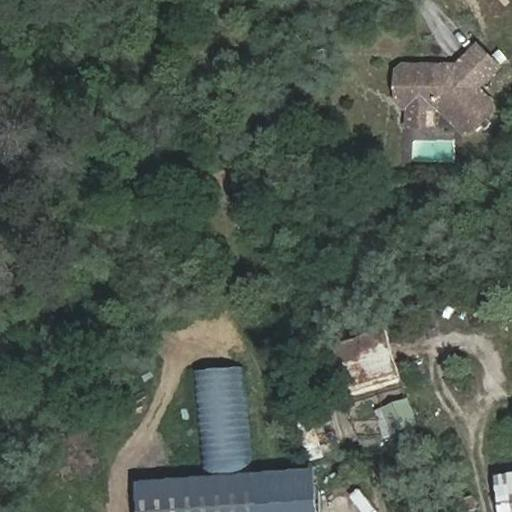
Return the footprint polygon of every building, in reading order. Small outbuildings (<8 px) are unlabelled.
[(436,62),(406,63),(400,68),(400,96),(405,101),(411,101),(416,106),(432,106),(437,102),(443,102),(468,126),(497,105),(497,98),(482,83),(503,61),(483,40),(456,67),(441,66),(436,62)] [(416,106),(411,101),(411,121),(437,122),(437,102),(432,106),(416,106)] [(326,346),(341,395),(402,377),(388,328),(326,346)] [(202,475),(138,479),(140,511),(318,511),(316,468),(253,471),(247,366),(196,369),(202,475)] [(386,435),(416,424),(407,401),(377,412),(386,435)] [(296,417),(306,450),(322,446),(313,412),(296,417)] [(511,511),(511,476),(501,478),(505,511),(511,511)] [(472,499),(452,506),(454,511),(465,511),(476,508),(472,499)]
